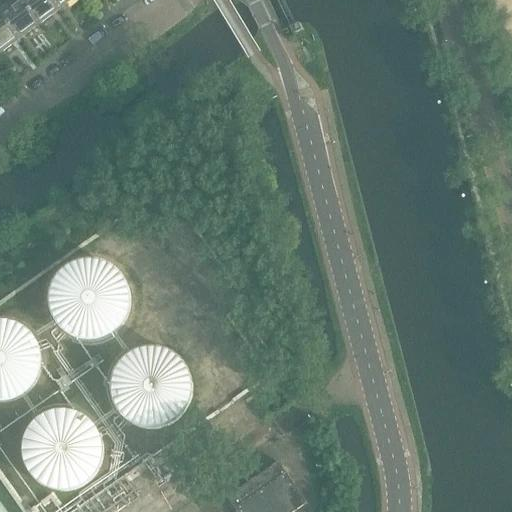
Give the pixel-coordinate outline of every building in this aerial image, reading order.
[(40,26),(20,0),(15,0),(4,9),(0,3),(0,14),(20,41),(40,26)] [(20,0),(40,26),(60,11),(51,0),(20,0)] [(74,0),(51,0),(60,11),(74,0)] [(0,55),(20,41),(0,14),(0,55)] [(298,24),(290,28),(293,35),(301,31),(298,24)] [(128,310),(128,302),(128,295),(125,288),(122,281),(117,275),(111,270),(105,267),(97,265),(90,264),(82,265),(75,267),(69,270),(63,275),(58,281),(54,288),(52,295),(51,302),(52,310),(54,317),(58,324),(63,330),(68,334),(75,338),(82,340),(90,341),(97,340),(105,338),(111,334),(117,330),(122,324),(125,317),(128,310)] [(43,368),(44,360),(43,352),(40,344),(37,337),(31,331),(25,326),(18,322),(10,320),(2,319),(0,319),(0,400),(2,401),(10,400),(18,398),(25,394),(32,389),(37,383),(40,376),(43,368)] [(193,398),(194,390),(193,381),(191,373),(187,366),(181,360),(175,354),(167,350),(159,348),(151,347),(143,348),(135,350),(127,354),(121,360),(115,366),(111,373),(109,381),(108,390),(109,398),(112,406),(115,413),(121,420),(127,425),(135,429),(143,432),(151,432),(159,432),(167,429),(175,425),(181,420),(187,413),(191,406),(193,398)] [(101,461),(102,452),(101,444),(99,436),(95,429),(90,423),(83,418),(76,414),(68,412),(60,411),(52,412),(44,414),(37,418),(31,423),(26,429),(22,437),(19,444),(19,452),(19,461),(22,468),(26,476),(31,482),(37,487),(44,491),(52,493),(60,494),(68,493),(76,491),(84,487),(90,482),(95,476),(99,468),(101,461)] [(227,499),(234,510),(233,510),(234,511),(235,511),(296,511),(307,505),(278,463),(227,499)]
